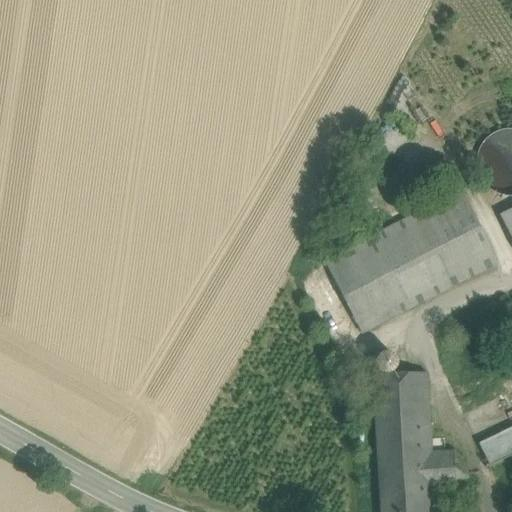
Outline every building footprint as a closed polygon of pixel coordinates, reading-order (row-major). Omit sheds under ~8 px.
[(511,130),(508,130),(496,133),(485,140),(478,151),(475,164),(478,177),(485,187),(496,195),(509,197),(511,196),(511,130)] [(460,193),(324,263),(361,334),(497,264),(460,193)] [(511,211),(499,218),(511,242),(511,211)] [(396,368),(397,364),(396,360),(393,356),(390,354),(385,353),(381,354),(378,357),(376,360),(375,364),(376,368),(378,372),(382,374),(386,375),(390,374),(393,372),(396,368)] [(426,374),(371,378),(379,511),(434,511),(434,489),(431,453),(426,374)] [(511,408),(491,419),(497,432),(511,424),(511,408)] [(511,428),(478,445),(489,467),(511,455),(511,428)] [(453,452),(431,453),(434,489),(456,488),(466,478),(464,462),(453,452)]
